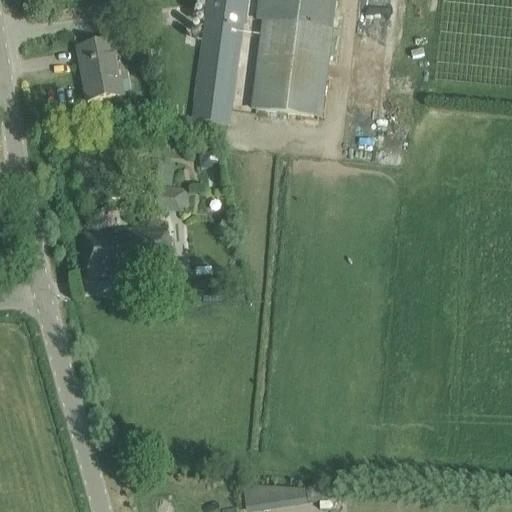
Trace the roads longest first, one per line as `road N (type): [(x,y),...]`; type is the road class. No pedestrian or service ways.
road 1 (unclassified): [(46,295),(0,61)]
road 2 (unclassified): [(99,511),(46,295)]
